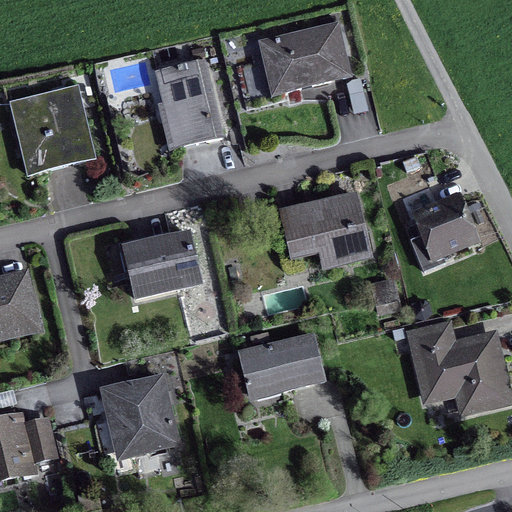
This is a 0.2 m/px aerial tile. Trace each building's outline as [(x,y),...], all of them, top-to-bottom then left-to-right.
[(270,93),(271,99),(346,81),(354,116),(369,112),(361,78),(353,79),(339,23),(337,23),(335,16),(320,20),(322,27),(258,42),(263,65),(251,68),(258,96),(270,93)] [(203,48),(191,51),(193,61),(205,58),(203,48)] [(158,106),(169,153),(224,139),(205,61),(155,73),(162,104),(158,106)] [(9,103),(27,178),(97,162),(79,86),(9,103)] [(446,264),(444,259),(481,245),(461,193),(444,199),(438,182),(399,197),(409,223),(413,221),(419,238),(411,241),(423,273),(446,264)] [(357,193),(279,212),(291,261),(319,255),(323,272),(373,260),(357,193)] [(203,287),(190,231),(122,247),(134,302),(203,287)] [(236,266),(228,268),(231,284),(239,283),(236,266)] [(0,343),(43,334),(27,270),(0,276),(0,343)] [(394,279),(370,284),(379,319),(402,314),(394,279)] [(405,329),(393,331),(395,343),(407,340),(423,407),(455,400),(460,419),(511,406),(511,391),(498,331),(457,341),(452,322),(406,333),(405,329)] [(259,406),(282,400),(281,395),(326,384),(314,335),(271,344),(268,333),(249,338),(252,349),(238,353),(249,403),(258,401),(259,406)] [(131,459),(181,447),(171,404),(174,403),(171,389),(168,390),(164,375),(99,391),(106,421),(102,422),(110,455),(114,454),(119,474),(134,470),(131,459)] [(0,484),(38,476),(35,465),(25,423),(23,414),(0,418),(0,484)] [(49,418),(25,423),(35,465),(59,460),(49,418)]
